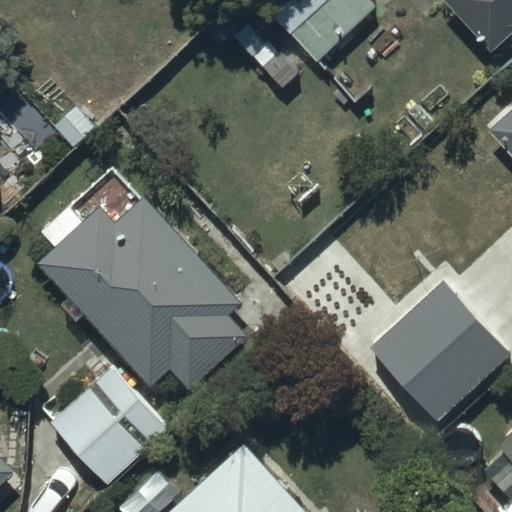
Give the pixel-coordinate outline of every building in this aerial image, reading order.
[(374,0),(265,0),(318,54),(374,0)] [(511,22),(511,0),(452,0),(490,42),(511,22)] [(511,105),(493,123),(511,143),(511,105)] [(68,194),(39,220),(53,235),(36,250),(69,288),(62,294),(76,310),(84,302),(148,373),(169,354),(189,375),(247,323),(229,304),(240,294),(144,187),(137,194),(111,165),(73,199),(68,194)] [(511,347),(511,346),(443,270),(372,334),(441,411),(511,347)] [(169,420),(109,356),(49,411),(109,475),(169,420)] [(511,416),(495,431),(503,440),(481,459),(508,490),(511,486),(511,416)] [(315,511),(240,430),(149,511),(315,511)] [(0,469),(12,458),(0,445),(0,469)]
